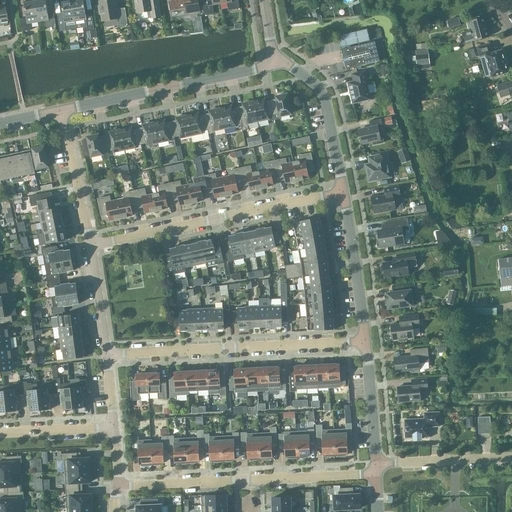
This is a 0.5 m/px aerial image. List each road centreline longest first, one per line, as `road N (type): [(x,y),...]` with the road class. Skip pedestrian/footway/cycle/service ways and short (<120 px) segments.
road 1 (residential): [(377,464),(367,475),(119,488)]
road 2 (residential): [(105,356),(367,343)]
road 3 (residential): [(87,248),(343,193)]
road 4 (residential): [(61,111),(274,65)]
road 5 (residential): [(343,193),(322,96),(301,74),(274,65)]
road 6 (residential): [(367,343),(343,193)]
road 7 (residential): [(87,248),(61,111)]
road 8 (residential): [(511,458),(377,464)]
road 9 (residential): [(377,464),(367,343)]
